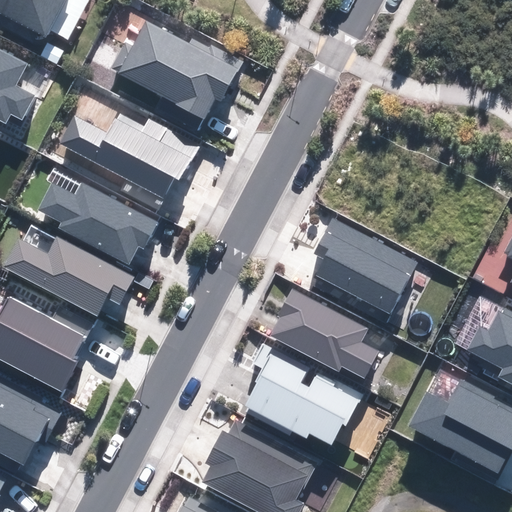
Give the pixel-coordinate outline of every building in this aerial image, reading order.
[(64,0),(0,0),(0,10),(47,35),(64,0)] [(190,44),(147,21),(134,46),(126,42),(112,70),(204,118),(215,98),(220,100),(241,60),(194,36),(190,44)] [(26,62),(0,48),(0,119),(5,123),(10,112),(21,118),(33,95),(14,85),(26,62)] [(106,133),(74,116),(60,143),(164,197),(175,176),(180,178),(197,145),(149,120),(142,133),(114,118),(106,133)] [(76,195),(53,183),(39,210),(62,222),(59,227),(130,264),(139,246),(142,248),(156,221),(82,183),(76,195)] [(415,262),(333,219),(315,253),(326,259),(317,275),(389,312),(415,262)] [(20,240),(6,267),(98,315),(108,296),(120,303),(134,277),(57,237),(48,254),(20,240)] [(367,329),(293,290),(270,334),(338,370),(341,365),(363,376),(376,351),(360,343),(367,329)] [(0,359),(60,391),(75,363),(70,360),(90,324),(58,307),(51,320),(9,299),(0,316),(0,359)] [(511,308),(504,305),(489,333),(480,328),(469,349),(504,367),(499,377),(511,383),(511,308)] [(361,396),(263,345),(254,362),(265,368),(246,406),(305,437),(308,432),(331,444),(344,420),(347,422),(361,396)] [(427,394),(411,426),(497,471),(510,447),(511,448),(511,401),(463,376),(448,405),(427,394)] [(0,451),(23,464),(36,439),(44,443),(60,413),(0,381),(0,451)] [(315,462),(236,420),(229,434),(224,432),(207,463),(212,466),(203,483),(257,511),(298,511),(303,503),(295,499),(315,462)] [(214,511),(188,499),(181,511),(214,511)]
